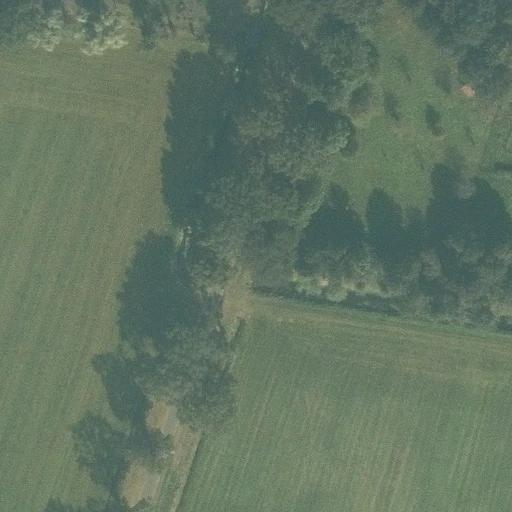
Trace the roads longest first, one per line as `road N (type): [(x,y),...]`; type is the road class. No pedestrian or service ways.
road 1 (unclassified): [(155,511),(330,0)]
road 2 (track): [(230,293),(511,340)]
